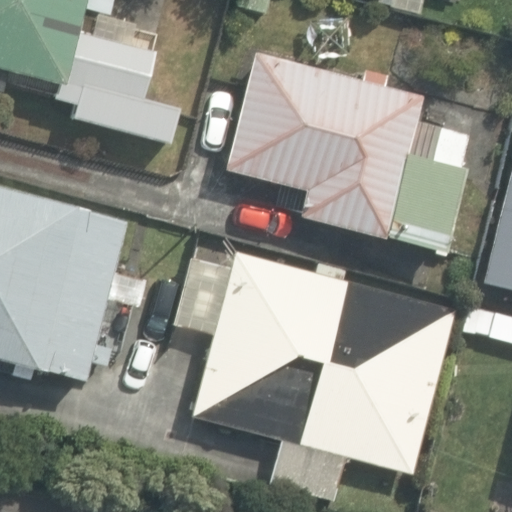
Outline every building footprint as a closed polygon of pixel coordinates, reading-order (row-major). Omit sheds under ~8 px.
[(41,113),(156,139),(169,83),(150,79),(158,46),(63,24),(68,0),(0,0),(0,65),(49,77),(41,113)] [(284,212),(427,255),(452,172),(388,152),(406,93),(238,42),(203,158),(292,185),(284,212)] [(511,126),(473,286),(511,295),(511,126)] [(110,221),(0,190),(0,360),(66,379),(110,221)] [(392,473),(444,298),(313,259),(308,275),(222,250),(175,409),(260,434),(249,471),(326,493),(336,457),(392,473)]
